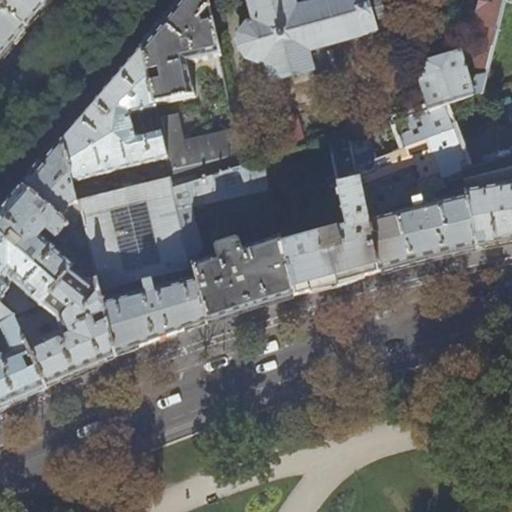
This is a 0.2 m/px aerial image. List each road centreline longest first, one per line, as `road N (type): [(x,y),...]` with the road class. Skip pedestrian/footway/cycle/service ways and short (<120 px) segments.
road 1 (residential): [(0,472),(263,369),(511,304)]
road 2 (residential): [(0,130),(114,0)]
